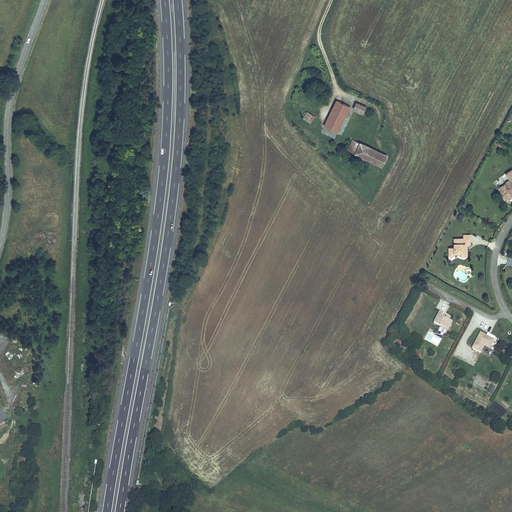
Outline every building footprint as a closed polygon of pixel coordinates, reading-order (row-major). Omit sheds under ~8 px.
[(338,101),(325,126),(339,134),(347,118),(352,119),(354,115),(350,114),(352,109),(338,101)] [(370,112),(362,107),(360,112),(369,116),(370,112)] [(311,114),(305,111),(302,118),(307,121),(311,114)] [(353,142),(348,153),(370,165),(375,154),(353,142)] [(387,161),(375,154),(370,165),(382,171),(387,161)] [(511,168),(509,170),(511,174),(511,178),(502,184),(509,197),(511,194),(511,168)] [(465,234),(457,235),(457,244),(451,244),(452,251),(457,251),(457,249),(463,248),(469,248),(468,241),(473,240),(472,230),(465,230),(465,234)] [(440,307),(434,318),(441,322),(449,326),(453,318),(449,316),(445,314),(442,312),(444,309),(440,307)] [(447,330),(449,326),(441,322),(439,326),(447,330)] [(482,330),(474,345),(482,349),(485,343),(490,345),(495,337),(482,330)] [(429,332),(426,339),(437,345),(441,338),(429,332)] [(493,394),(496,387),(491,385),(488,391),(493,394)] [(0,424),(9,416),(0,407),(0,424)]
